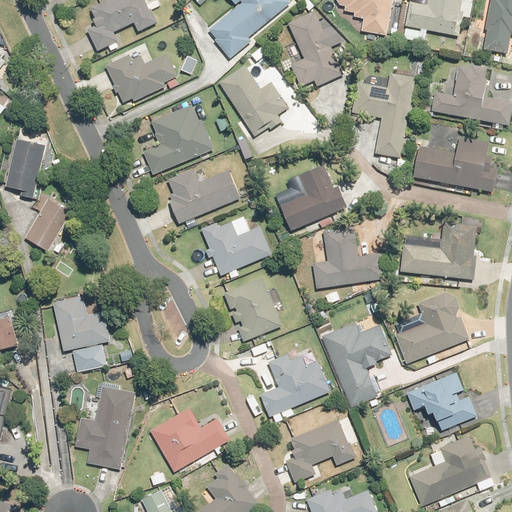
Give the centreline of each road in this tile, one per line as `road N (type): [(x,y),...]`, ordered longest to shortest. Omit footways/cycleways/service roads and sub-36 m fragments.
road 1 (residential): [(23,0),(144,263)]
road 2 (residential): [(144,263),(173,279),(202,352),(197,361),(169,367),(136,282)]
road 3 (unknown): [(214,359),(234,380),(282,499)]
